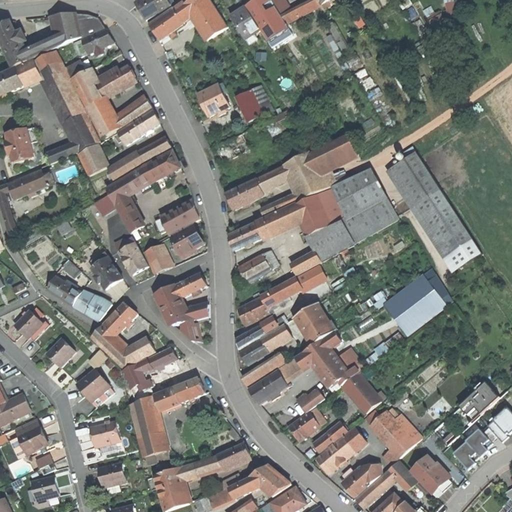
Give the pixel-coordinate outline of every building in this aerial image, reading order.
[(143,14),(147,21),(171,6),(167,0),(146,0),(138,5),(143,14)] [(210,0),(194,0),(186,6),(193,17),(205,35),(209,41),(229,28),(210,0)] [(259,0),(257,2),(247,8),(261,31),(263,33),(284,20),(284,19),(282,16),(274,4),(271,0),(259,0)] [(284,0),(281,0),(274,4),(282,16),(291,10),(284,0)] [(318,1),(284,19),(284,20),(287,25),(322,7),(321,6),(318,1)] [(185,4),(176,10),(184,23),(193,17),(186,6),(185,4)] [(240,12),(232,17),(246,40),(248,39),(255,35),(261,31),(247,8),(240,12)] [(176,10),(151,26),(157,35),(161,42),(186,25),(184,23),(176,10)] [(55,18),(59,36),(62,48),(83,39),(78,15),(55,18)] [(89,16),(78,15),(83,39),(84,40),(92,36),(91,33),(95,31),(96,34),(106,30),(101,20),(89,16)] [(441,16),(432,22),(435,28),(445,23),(441,16)] [(287,25),(284,20),(263,33),(274,52),(296,39),(287,25)] [(0,26),(0,35),(16,69),(31,62),(26,51),(13,22),(3,26),(0,26)] [(419,29),(423,36),(435,28),(432,22),(419,29)] [(107,31),(91,38),(97,52),(103,49),(116,44),(112,38),(107,31)] [(258,40),(255,35),(248,39),(251,44),(258,40)] [(62,48),(59,36),(43,44),(48,55),(62,48)] [(96,52),(97,52),(91,38),(83,41),(89,55),(96,52)] [(81,58),(89,55),(83,41),(75,44),(81,58)] [(43,44),(26,51),(31,62),(48,55),(43,44)] [(105,54),(103,49),(97,52),(96,52),(99,57),(105,54)] [(37,62),(42,73),(64,63),(59,52),(37,62)] [(35,80),(43,77),(42,73),(37,62),(37,61),(18,70),(27,87),(36,82),(35,80)] [(70,70),(75,80),(87,74),(83,62),(70,70)] [(43,77),(61,113),(83,102),(64,63),(42,73),(43,77)] [(104,83),(98,86),(105,100),(138,81),(134,73),(130,67),(121,73),(119,70),(102,79),(104,83)] [(0,99),(27,87),(18,70),(0,78),(0,99)] [(90,72),(87,74),(75,80),(82,95),(98,86),(90,72)] [(223,84),(199,97),(205,108),(211,118),(217,115),(218,118),(227,113),(225,110),(232,107),(226,96),(229,95),(223,84)] [(105,100),(98,86),(82,95),(89,109),(106,101),(105,100)] [(241,96),(238,98),(250,122),(261,117),(257,109),(260,107),(252,91),(244,95),(241,96)] [(148,99),(117,121),(122,131),(154,110),(148,99)] [(117,121),(106,101),(89,109),(105,141),(122,131),(117,121)] [(64,123),(75,146),(79,154),(101,143),(94,128),(95,128),(83,102),(61,113),(65,123),(64,123)] [(265,122),(266,125),(269,130),(291,118),(287,111),(265,122)] [(155,112),(129,128),(137,141),(162,125),(159,119),(155,112)] [(310,154),(291,118),(269,130),(271,136),(286,165),(310,154)] [(266,125),(244,135),(249,147),(271,136),(269,130),(266,125)] [(129,128),(120,134),(128,147),(137,141),(129,128)] [(29,131),(9,136),(11,143),(14,156),(16,163),(36,158),(29,131)] [(221,157),(224,164),(251,151),(249,147),(244,135),(216,148),(221,157)] [(350,137),(321,150),(329,165),(357,152),(350,137)] [(141,155),(146,165),(173,150),(169,140),(141,155)] [(52,165),(79,154),(75,146),(48,157),(52,165)] [(99,146),(80,155),(91,177),(110,168),(99,146)] [(424,147),(397,163),(422,205),(444,192),(449,188),(424,147)] [(286,165),(287,168),(292,178),(300,195),(304,202),(334,187),(338,185),(329,165),(321,150),(321,149),(310,154),(286,165)] [(175,153),(143,170),(153,186),(183,169),(179,161),(175,153)] [(147,166),(146,165),(141,155),(113,175),(116,183),(147,166)] [(292,178),(287,168),(259,181),(263,189),(278,182),(279,185),(292,178)] [(335,189),(321,196),(335,227),(345,222),(357,244),(401,220),(374,169),(338,185),(334,187),(335,189)] [(109,190),(117,205),(129,198),(153,186),(143,170),(109,190)] [(20,181),(11,185),(14,194),(18,201),(51,188),(44,172),(20,181)] [(266,197),(263,189),(259,181),(228,196),(232,204),(235,211),(266,197)] [(11,185),(0,189),(0,196),(9,230),(13,240),(23,236),(9,195),(14,194),(11,185)] [(444,192),(422,205),(450,252),(472,238),(444,192)] [(300,195),(263,212),(267,219),(297,205),(304,202),(300,195)] [(97,204),(104,216),(118,208),(111,196),(97,204)] [(321,196),(298,206),(303,218),(318,252),(323,263),(334,257),(334,256),(349,247),(345,236),(340,238),(335,227),(321,196)] [(129,198),(117,205),(129,228),(141,222),(129,198)] [(196,203),(185,209),(194,224),(202,220),(196,203)] [(258,223),(258,225),(264,238),(287,228),(303,218),(298,206),(297,205),(267,219),(258,223)] [(84,214),(93,229),(106,221),(97,206),(84,214)] [(164,220),(172,236),(194,224),(185,209),(164,220)] [(70,221),(60,227),(66,237),(75,232),(70,221)] [(189,234),(175,240),(179,249),(181,253),(207,241),(203,233),(199,225),(188,230),(189,234)] [(258,225),(231,237),(233,245),(235,252),(264,239),(264,238),(258,225)] [(164,244),(165,246),(168,253),(179,249),(175,240),(174,238),(164,244)] [(117,245),(121,253),(130,248),(126,240),(117,245)] [(121,253),(134,276),(140,272),(150,267),(137,244),(130,248),(121,253)] [(147,253),(157,275),(174,267),(168,253),(165,246),(147,253)] [(299,277),(323,263),(318,252),(313,254),(315,258),(294,268),(299,277)] [(273,253),(266,257),(274,271),(280,267),(273,253)] [(246,277),(250,284),(274,271),(266,257),(265,256),(241,269),(246,277)] [(64,268),(77,279),(83,272),(71,261),(64,268)] [(117,287),(125,282),(113,261),(95,272),(108,293),(117,287)] [(301,289),(311,307),(333,295),(317,268),(296,280),(301,289)] [(179,287),(184,299),(209,287),(206,281),(203,275),(179,287)] [(83,293),(58,278),(50,290),(75,306),(83,293)] [(409,332),(450,300),(433,278),(391,309),(409,332)] [(267,308),(301,289),(296,280),(263,297),(263,299),(267,308)] [(13,288),(15,293),(26,288),(24,283),(13,288)] [(180,301),(184,299),(179,287),(178,286),(157,297),(167,320),(175,327),(180,325),(185,324),(188,323),(190,323),(185,312),(180,301)] [(84,291),(83,293),(75,306),(100,322),(107,314),(114,305),(84,291)] [(190,311),(184,299),(180,301),(185,312),(190,311)] [(263,299),(239,310),(243,319),(247,327),(271,316),(267,308),(263,299)] [(322,303),(318,306),(335,334),(339,331),(322,303)] [(126,305),(111,321),(120,330),(123,333),(139,315),(134,310),(126,305)] [(211,305),(190,311),(185,312),(190,323),(206,319),(211,317),(211,305)] [(318,306),(299,317),(317,345),(335,334),(318,306)] [(32,312),(19,325),(26,332),(32,338),(45,324),(32,312)] [(313,348),(317,345),(299,317),(295,320),(305,336),(313,348)] [(208,325),(206,319),(190,323),(188,323),(190,330),(207,326),(208,325)] [(111,321),(94,339),(102,347),(113,336),(114,337),(120,330),(111,321)] [(274,321),(264,327),(268,335),(278,329),(274,321)] [(47,322),(45,324),(32,338),(35,341),(50,326),(47,322)] [(286,326),(263,340),(269,350),(273,347),(286,340),(289,338),(292,336),(286,326)] [(240,346),(242,351),(268,335),(264,327),(239,340),(240,346)] [(337,335),(332,339),(339,349),(345,345),(337,335)] [(132,354),(114,337),(113,336),(102,347),(120,364),(132,354)] [(332,339),(327,342),(335,352),(339,349),(332,339)] [(246,359),(250,366),(271,353),(269,350),(263,340),(242,353),(246,359)] [(152,342),(132,354),(120,364),(126,370),(139,364),(158,353),(152,342)] [(327,342),(307,357),(313,365),(322,377),(332,390),(340,384),(352,375),(350,373),(335,352),(327,342)] [(58,372),(74,356),(60,343),(45,359),(52,366),(58,372)] [(173,349),(150,361),(155,370),(156,372),(179,360),(176,355),(173,349)] [(91,362),(99,369),(110,357),(102,350),(91,362)] [(280,370),(282,372),(288,382),(313,365),(307,357),(305,354),(290,364),(287,366),(280,370)] [(284,355),(281,357),(287,366),(290,364),(284,355)] [(245,381),(251,390),(280,370),(287,366),(281,357),(245,381)] [(150,361),(139,366),(144,375),(155,370),(150,361)] [(139,366),(124,373),(133,391),(148,384),(144,375),(139,366)] [(356,369),(350,373),(352,375),(340,384),(343,388),(360,374),(356,369)] [(93,372),(76,389),(85,397),(92,404),(108,387),(93,372)] [(256,398),(261,406),(291,387),(288,382),(282,372),(252,391),(256,398)] [(345,387),(368,415),(383,402),(360,374),(345,387)] [(176,389),(182,405),(207,394),(204,387),(201,378),(176,389)] [(4,380),(3,381),(0,382),(0,392),(5,391),(8,389),(4,380)] [(502,397),(489,382),(455,413),(468,427),(502,397)] [(114,392),(108,387),(92,404),(98,409),(114,392)] [(14,400),(8,389),(5,391),(10,402),(14,400)] [(183,406),(182,405),(176,389),(157,397),(164,414),(183,406)] [(0,406),(10,402),(5,391),(0,392),(0,406)] [(300,405),(307,414),(325,401),(318,392),(306,401),(300,405)] [(25,395),(14,400),(10,402),(0,406),(0,427),(33,413),(29,404),(25,395)] [(155,397),(133,405),(146,459),(168,452),(155,397)] [(511,432),(511,409),(510,408),(490,426),(492,428),(499,435),(505,442),(511,436),(510,435),(511,432)] [(392,450),(389,452),(398,462),(417,445),(388,412),(372,427),(392,450)] [(296,435),(301,442),(322,427),(311,413),(291,428),(296,435)] [(9,434),(13,442),(21,438),(42,428),(38,420),(9,434)] [(349,421),(343,425),(349,432),(355,428),(349,421)] [(459,437),(446,422),(436,431),(449,446),(459,437)] [(100,448),(123,443),(118,423),(113,424),(107,425),(95,429),(97,439),(100,448)] [(316,446),(322,455),(330,449),(329,448),(349,432),(343,425),(316,446)] [(45,436),(42,428),(21,438),(30,456),(50,446),(45,436)] [(499,435),(492,428),(486,433),(494,440),(499,435)] [(486,433),(483,429),(455,455),(471,471),(478,463),(476,461),(481,457),(482,458),(491,450),(489,449),(496,443),(494,440),(486,433)] [(355,430),(345,438),(357,453),(367,445),(355,430)] [(30,456),(21,438),(13,442),(22,460),(30,456)] [(324,468),(330,475),(357,453),(345,438),(318,460),(324,468)] [(225,468),(226,471),(253,458),(250,452),(246,445),(220,457),(220,458),(225,468)] [(418,459),(422,465),(432,456),(427,451),(418,459)] [(393,467),(398,462),(389,452),(384,457),(393,467)] [(416,470),(439,497),(448,490),(456,482),(446,470),(448,468),(442,462),(440,463),(433,455),(432,456),(422,465),(416,470)] [(38,463),(42,471),(55,465),(51,457),(38,463)] [(184,480),(225,468),(220,458),(181,470),(184,480)] [(402,462),(391,471),(399,480),(409,491),(417,485),(426,495),(429,492),(402,462)] [(124,464),(104,469),(106,479),(108,488),(110,488),(121,485),(129,483),(124,464)] [(365,474),(362,474),(358,470),(344,483),(351,490),(358,498),(384,475),(382,466),(381,466),(381,464),(365,467),(365,469),(364,469),(365,474)] [(271,467),(251,479),(262,488),(274,498),(294,485),(282,475),(271,467)] [(188,493),(184,480),(181,470),(156,477),(163,501),(188,493)] [(388,489),(399,480),(391,471),(380,481),(388,489)] [(34,484),(39,503),(62,497),(59,488),(57,478),(34,484)] [(256,488),(251,479),(244,483),(246,487),(248,492),(252,490),(256,488)] [(257,491),(262,488),(251,479),(256,488),(257,491)] [(365,509),(388,489),(380,481),(358,501),(362,505),(365,509)] [(123,491),(121,485),(110,488),(111,494),(123,491)] [(244,494),(248,492),(246,487),(242,489),(240,485),(231,489),(237,499),(244,495),(244,494)] [(226,505),(238,500),(237,499),(231,489),(221,494),(226,505)] [(273,505),(278,511),(297,511),(308,505),(303,497),(298,489),(273,505)] [(253,492),(252,490),(248,492),(244,494),(244,495),(237,499),(238,500),(253,492)] [(190,499),(188,493),(163,501),(166,511),(167,511),(191,505),(190,499)] [(201,511),(207,511),(226,505),(221,494),(198,503),(201,511)] [(414,511),(398,494),(387,504),(394,511),(414,511)] [(0,511),(12,511),(7,500),(0,503),(0,511)] [(246,509),(248,511),(255,511),(260,509),(256,503),(246,509)] [(266,511),(278,511),(273,505),(272,503),(264,508),(266,511)]
